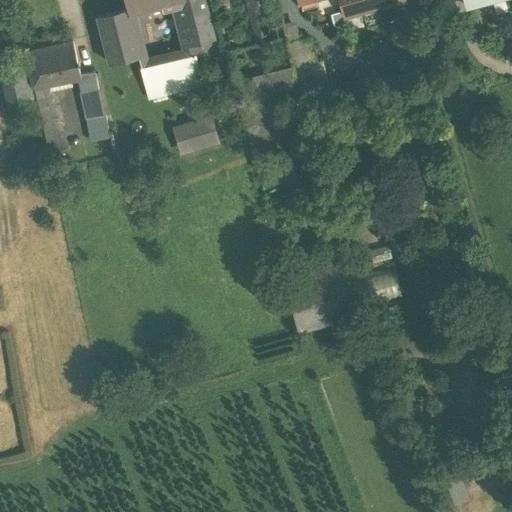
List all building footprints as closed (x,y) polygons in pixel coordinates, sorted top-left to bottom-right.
[(123,0),(126,9),(126,12),(128,11),(173,0),(123,0)] [(175,0),(187,46),(213,40),(202,0),(175,0)] [(251,0),(257,21),(264,19),(263,16),(277,13),(273,0),(251,0)] [(298,0),(302,10),(317,6),(314,0),(298,0)] [(340,0),(344,14),(361,10),(382,5),(399,0),(340,0)] [(220,2),(211,5),(216,23),(229,20),(225,5),(220,2)] [(382,5),(361,10),(365,25),(385,20),(382,5)] [(126,9),(97,16),(109,65),(139,57),(128,11),(126,12),(126,9)] [(361,10),(344,14),(349,29),(365,25),(361,10)] [(277,13),(263,16),(264,19),(270,41),(284,37),(277,13)] [(309,39),(286,45),(292,67),(315,61),(309,39)] [(213,40),(187,46),(190,56),(193,55),(194,57),(216,52),(213,40)] [(72,44),(26,54),(34,88),(49,84),(80,76),(72,44)] [(190,56),(141,67),(146,86),(198,74),(194,57),(193,55),(190,56)] [(315,61),(292,67),(302,103),(330,95),(320,60),(315,61)] [(292,67),(242,81),(252,117),(270,112),(289,107),(302,103),(292,67)] [(24,68),(1,73),(11,117),(34,111),(24,68)] [(94,74),(80,76),(87,106),(101,104),(94,74)] [(49,84),(34,88),(40,115),(56,111),(49,84)] [(330,95),(302,103),(307,122),(335,114),(330,95)] [(302,103),(289,107),(297,137),(310,133),(307,122),(302,103)] [(101,104),(87,106),(89,118),(103,115),(101,104)] [(56,111),(40,115),(43,129),(59,125),(56,111)] [(252,117),(242,119),(257,172),(285,165),(270,112),(252,117)] [(109,138),(103,115),(89,118),(95,141),(109,138)] [(173,127),(180,154),(217,144),(210,117),(173,127)] [(65,151),(59,125),(43,129),(49,155),(65,151)] [(348,265),(285,281),(297,330),(361,314),(348,265)] [(403,295),(396,269),(353,281),(360,307),(403,295)]
